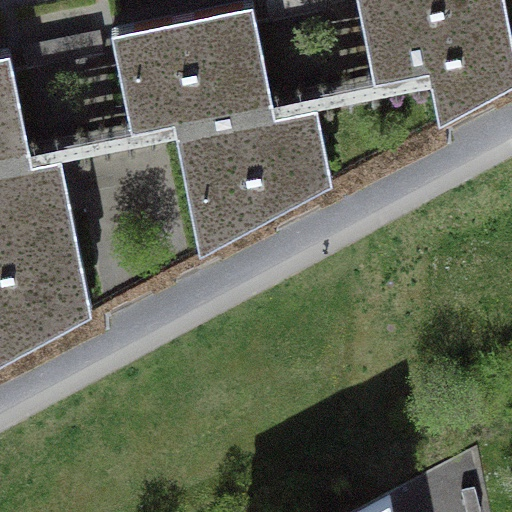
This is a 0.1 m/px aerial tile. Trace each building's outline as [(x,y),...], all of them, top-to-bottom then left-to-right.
[(202,111),(263,99),(243,0),(241,0),(135,21),(143,58),(129,61),(142,123),(202,111)] [(369,0),(378,41),(423,32),(428,55),(432,78),(439,114),(511,76),(495,0),(369,0)] [(0,151),(0,164),(52,154),(186,127),(307,102),(432,78),(428,55),(423,32),(378,41),(384,75),(263,99),(202,111),(142,123),(20,148),(0,151)] [(0,151),(20,148),(0,48),(0,151)] [(247,115),(186,127),(208,238),(322,177),(307,102),(247,115)] [(0,349),(82,306),(52,154),(0,164),(0,349)] [(393,511),(390,491),(350,511),(393,511)]
